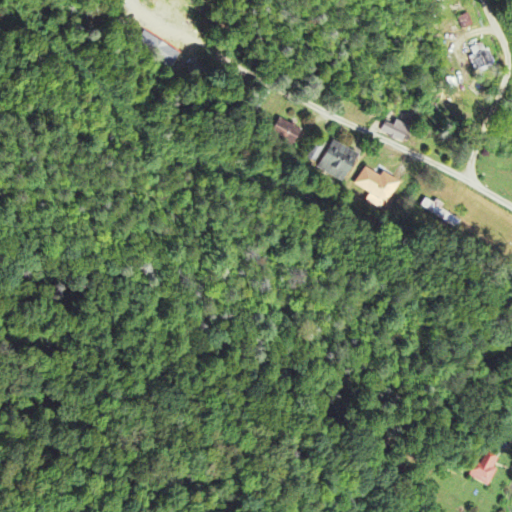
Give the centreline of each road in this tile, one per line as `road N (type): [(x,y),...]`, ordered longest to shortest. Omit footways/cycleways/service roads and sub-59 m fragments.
road 1 (residential): [(511,205),(171,38),(114,0)]
road 2 (residential): [(470,179),(509,66),(482,0)]
